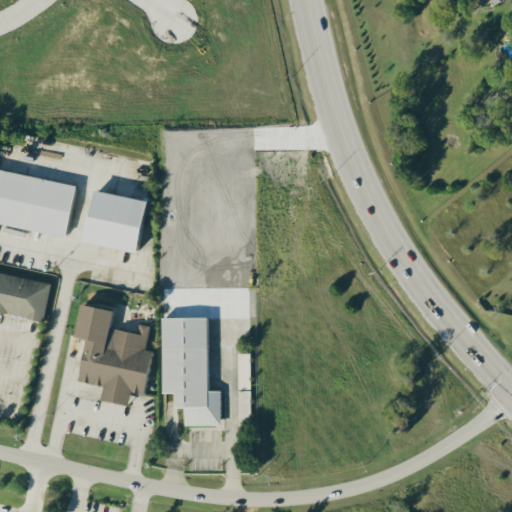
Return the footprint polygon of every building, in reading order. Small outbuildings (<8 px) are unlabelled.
[(0,226),(0,225),(65,235),(74,182),(0,170),(0,226)] [(81,241),(134,251),(144,199),(92,189),(81,241)] [(49,282),(0,272),(0,311),(42,320),(49,282)] [(76,381),(102,385),(99,400),(127,405),(130,391),(142,393),(150,351),(144,349),(148,325),(138,324),(136,333),(108,328),(112,310),(79,304),(73,336),(84,338),(76,381)] [(160,317),(161,392),(172,392),(172,407),(182,407),(183,426),(220,425),(219,390),(206,391),(205,316),(160,317)]
